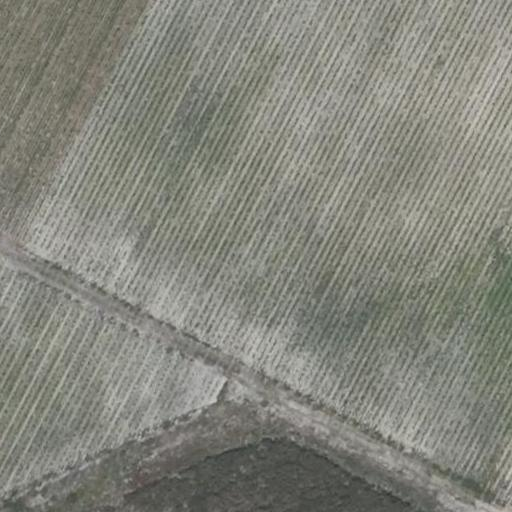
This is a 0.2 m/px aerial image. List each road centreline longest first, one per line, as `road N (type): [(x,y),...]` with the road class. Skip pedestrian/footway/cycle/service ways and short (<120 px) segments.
road 1 (track): [(0,260),(476,511)]
road 2 (track): [(271,403),(14,511)]
